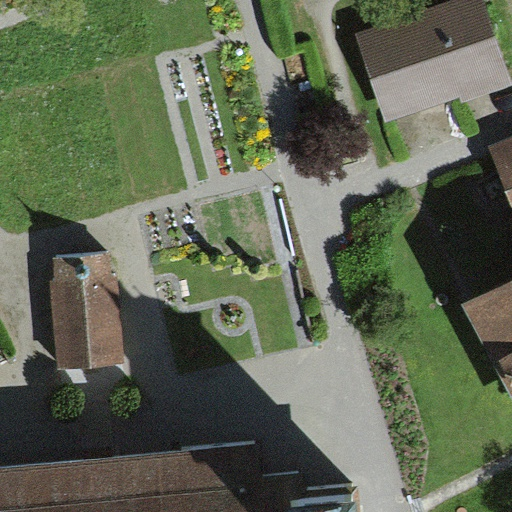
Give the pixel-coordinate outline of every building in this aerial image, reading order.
[(428,0),(356,24),(387,114),(461,89),(463,96),(511,78),(511,70),(487,0),(428,0)] [(511,129),(492,138),(511,184),(511,129)] [(50,269),(57,358),(124,352),(118,264),(111,265),(110,241),(56,245),(57,268),(50,269)] [(511,248),(463,273),(511,368),(511,248)] [(261,412),(0,435),(0,511),(358,511),(354,458),(302,463),(299,426),(262,430),(261,412)]
